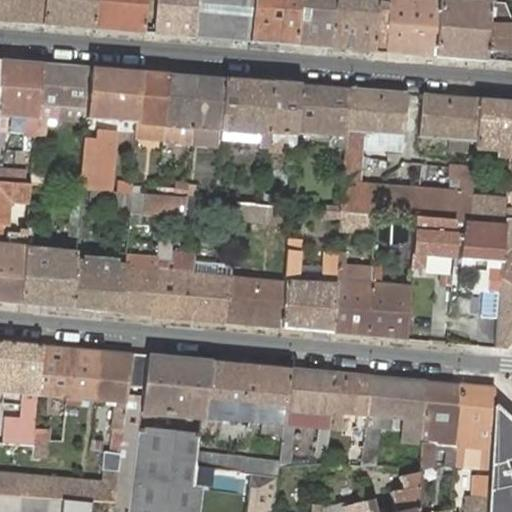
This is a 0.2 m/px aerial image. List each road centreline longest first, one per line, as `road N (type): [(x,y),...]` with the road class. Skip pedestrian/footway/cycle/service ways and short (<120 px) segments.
road 1 (residential): [(511,367),(0,318)]
road 2 (residential): [(0,39),(511,80)]
